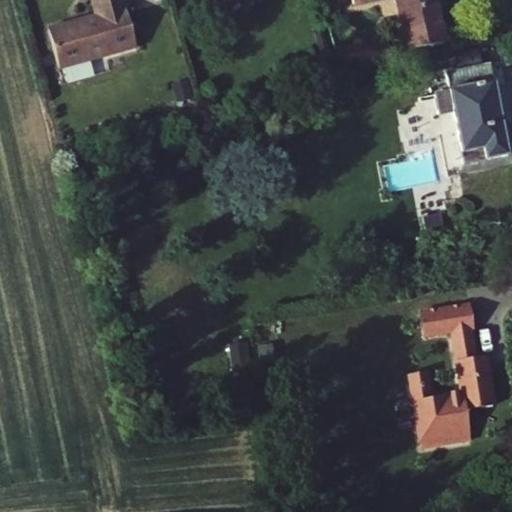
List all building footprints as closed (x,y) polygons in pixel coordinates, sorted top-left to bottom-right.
[(147,40),(135,0),(103,0),(107,10),(59,24),(71,63),(147,40)] [(454,40),(446,0),(363,0),(366,12),(409,3),(419,47),(454,40)] [(490,59),(449,67),(453,89),(449,90),(456,129),(460,128),(467,165),(507,157),(505,149),(511,148),(498,80),(494,81),(490,59)] [(419,328),(422,351),(451,346),(472,343),(473,343),(470,320),(419,328)] [(451,346),(456,376),(476,373),(472,343),(451,346)] [(412,415),(419,463),(469,455),(464,426),(492,421),(485,372),(476,373),(456,376),(460,408),(428,413),(412,415)] [(412,415),(428,413),(424,387),(408,390),(412,415)]
